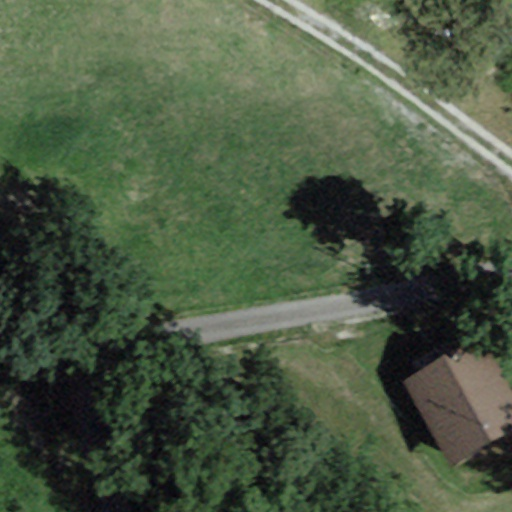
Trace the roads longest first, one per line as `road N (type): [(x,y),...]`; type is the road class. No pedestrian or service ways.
road 1 (track): [(511,282),(132,346),(101,386),(94,452),(109,511)]
road 2 (track): [(264,0),(351,52),(511,173)]
